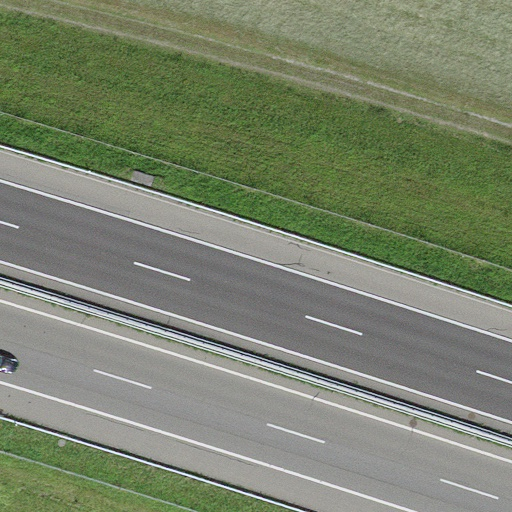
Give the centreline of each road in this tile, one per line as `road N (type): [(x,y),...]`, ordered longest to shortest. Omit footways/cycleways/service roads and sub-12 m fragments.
road 1 (motorway): [(0,344),(511,506)]
road 2 (motorway): [(511,382),(0,221)]
road 3 (track): [(511,144),(0,4)]
